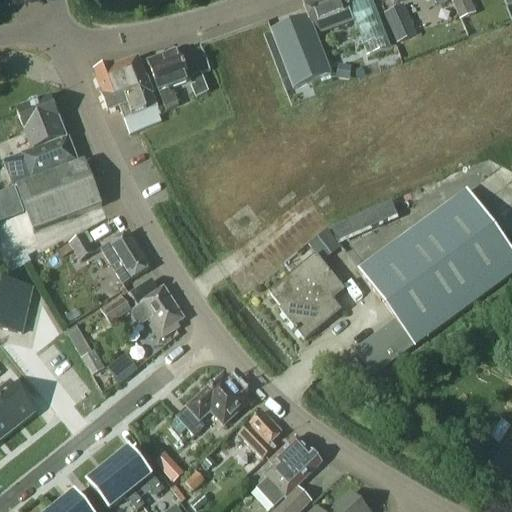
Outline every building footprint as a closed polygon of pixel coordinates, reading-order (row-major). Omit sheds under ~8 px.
[(353,23),(344,0),(319,0),(304,6),(309,19),(271,33),(293,90),(293,91),(332,77),(327,64),(317,38),(353,23)] [(344,0),(353,23),(364,50),(349,56),(353,64),(390,49),(371,0),(344,0)] [(459,0),(452,3),(460,22),(475,15),(469,0),(459,0)] [(511,0),(503,0),(507,9),(511,7),(511,0)] [(384,16),(397,45),(417,37),(404,8),(384,16)] [(149,68),(167,113),(179,109),(172,90),(190,83),(180,56),(149,68)] [(129,106),(153,96),(147,81),(146,81),(138,61),(115,70),(129,106)] [(129,106),(115,70),(114,67),(95,75),(104,97),(102,98),(109,115),(120,110),(130,136),(162,123),(161,121),(159,118),(161,117),(153,96),(129,106)] [(191,88),(195,99),(208,95),(201,75),(192,79),(195,87),(191,88)] [(57,120),(50,101),(17,114),(24,134),(25,134),(32,153),(2,164),(12,191),(16,190),(33,235),(101,209),(83,163),(77,165),(67,139),(63,141),(56,122),(57,120)] [(414,348),(415,348),(511,276),(511,253),(468,193),(359,272),(396,322),(355,352),(374,377),(414,348)] [(339,247),(400,221),(392,203),(331,230),(339,247)] [(327,232),(318,240),(331,257),(341,249),(327,232)] [(99,252),(118,281),(122,287),(149,269),(126,234),(99,252)] [(80,263),(93,254),(88,247),(93,244),(87,235),(69,247),(80,263)] [(73,253),(69,247),(68,245),(58,252),(63,259),(73,253)] [(316,257),(270,295),(282,310),(280,312),(304,342),(340,312),(332,302),(344,292),(316,257)] [(21,336),(32,292),(18,288),(0,284),(0,331),(7,333),(21,336)] [(157,295),(150,284),(129,297),(137,310),(133,313),(131,318),(136,327),(143,327),(147,324),(159,343),(179,330),(176,326),(183,322),(163,291),(157,295)] [(111,326),(131,313),(120,296),(100,309),(111,326)] [(92,354),(78,328),(77,327),(67,333),(69,336),(81,359),(92,354)] [(83,359),(92,379),(105,373),(95,353),(83,359)] [(211,413),(223,427),(248,404),(223,377),(199,399),(195,399),(184,409),(186,410),(176,419),(193,438),(203,429),(199,425),(211,413)] [(11,384),(0,392),(0,413),(14,432),(36,416),(11,384)] [(0,413),(0,443),(14,432),(0,413)] [(240,434),(265,460),(275,450),(270,445),(281,435),(261,414),(240,434)] [(503,443),(511,426),(511,425),(502,420),(493,437),(503,443)] [(309,453),(307,454),(294,440),(268,464),(272,469),(262,478),(263,480),(253,490),(270,509),(284,497),(285,498),(320,465),(309,453)] [(129,452),(109,469),(130,495),(134,492),(145,483),(151,478),(150,478),(129,452)] [(175,466),(165,475),(174,485),(184,476),(175,466)] [(109,469),(88,485),(109,511),(126,499),(130,495),(109,469)] [(203,483),(195,475),(185,486),(193,494),(203,483)] [(151,478),(145,483),(157,498),(165,492),(153,476),(150,478),(151,478)] [(301,511),(311,504),(298,490),(274,511),(301,511)] [(130,495),(126,499),(136,511),(139,511),(146,507),(134,492),(130,495)] [(87,511),(75,496),(54,511),(87,511)] [(199,511),(207,506),(199,497),(188,507),(191,511),(199,511)] [(364,511),(349,497),(333,511),(317,511),(315,510),(312,511),(364,511)]
